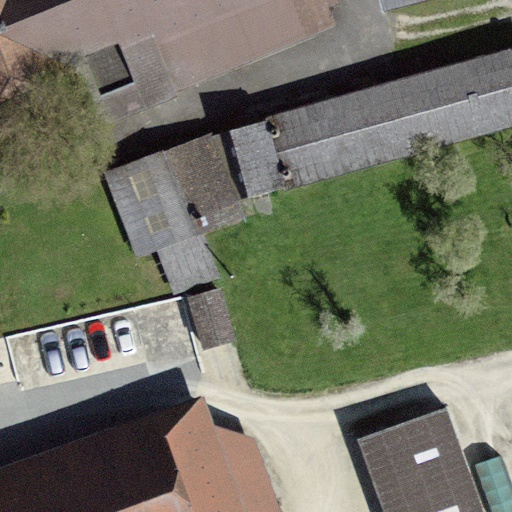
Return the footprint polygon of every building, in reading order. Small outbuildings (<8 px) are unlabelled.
[(0,0),(0,83),(74,53),(101,118),(330,23),(322,1),(325,0),(0,0)] [(511,51),(224,133),(242,199),(511,123),(511,51)] [(198,228),(236,213),(207,139),(112,176),(141,250),(158,244),(176,291),(216,275),(198,228)] [(219,291),(190,299),(204,347),(233,339),(219,291)] [(383,511),(483,511),(446,407),(357,439),(383,511)] [(0,511),(230,511),(199,423),(0,494),(0,511)]
